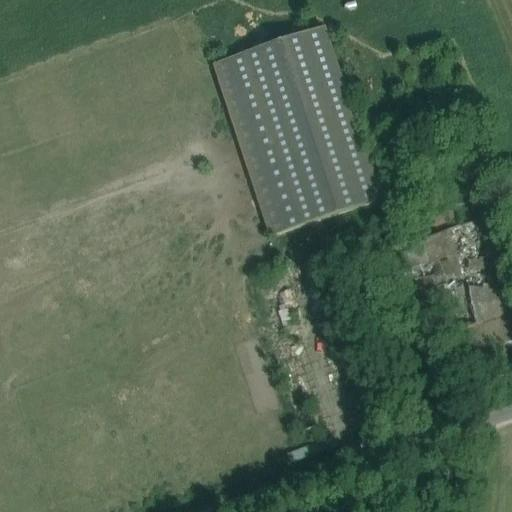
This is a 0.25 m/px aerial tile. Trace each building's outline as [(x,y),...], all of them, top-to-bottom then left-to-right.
[(336,66),(323,29),(215,65),(227,102),(259,200),(272,237),(381,201),(368,164),(336,66)] [(511,315),(511,281),(491,216),(495,214),(474,141),(451,148),(474,222),(370,258),(392,329),(430,316),(438,341),(443,339),(510,316),(511,315)] [(309,323),(321,321),(317,298),(305,300),(309,323)] [(511,365),(511,320),(510,316),(443,339),(457,383),(511,365)] [(357,412),(380,404),(358,344),(335,352),(357,412)]
